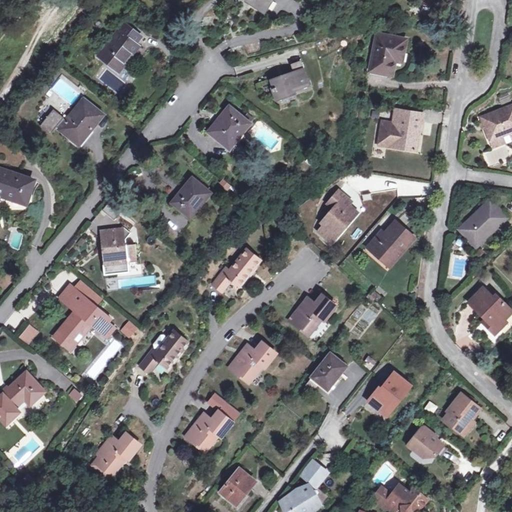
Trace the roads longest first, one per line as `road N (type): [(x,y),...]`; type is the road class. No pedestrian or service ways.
road 1 (residential): [(0,312),(211,68)]
road 2 (residential): [(153,511),(156,452),(211,349),(240,315),(311,269)]
road 3 (residential): [(511,410),(448,347),(432,318),(447,173)]
road 4 (residential): [(447,173),(472,0)]
